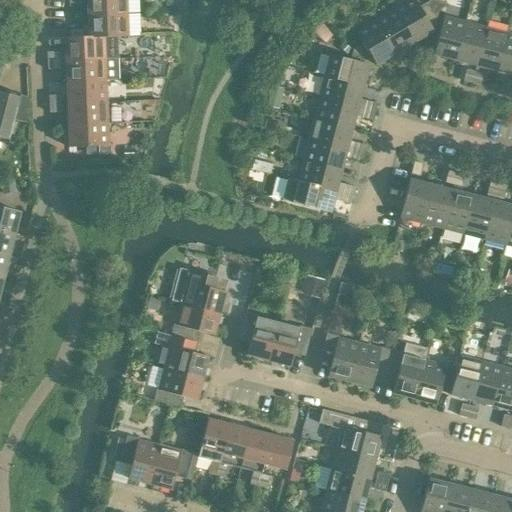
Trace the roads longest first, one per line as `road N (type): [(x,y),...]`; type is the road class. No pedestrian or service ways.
road 1 (residential): [(416,446),(413,419),(219,365)]
road 2 (residential): [(363,217),(388,134),(511,164)]
